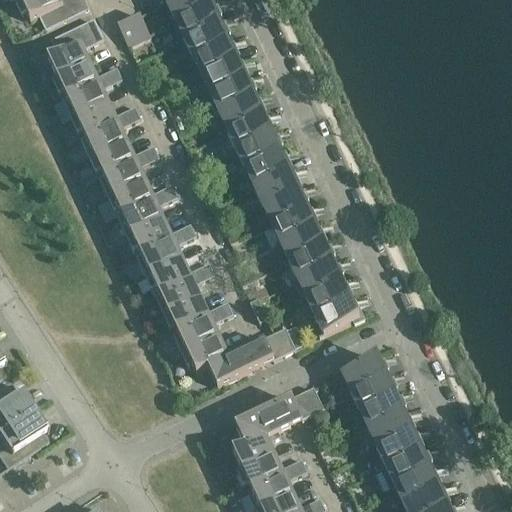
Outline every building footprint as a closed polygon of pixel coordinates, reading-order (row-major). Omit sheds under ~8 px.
[(59,0),(32,0),(17,7),(23,20),(27,18),(31,26),(40,22),(47,35),(90,15),(82,0),(67,0),(61,3),(59,0)] [(183,0),(167,8),(176,27),(212,10),(207,0),(183,0)] [(176,27),(185,46),(221,29),(212,10),(176,27)] [(141,20),(130,25),(141,47),(151,42),(141,20)] [(49,64),(58,84),(91,69),(85,55),(105,46),(95,25),(51,46),(58,59),(49,64)] [(141,47),(130,25),(119,31),(129,52),(141,47)] [(185,46),(193,64),(230,47),(221,29),(185,46)] [(193,64),(202,83),(238,66),(230,47),(193,64)] [(202,83),(211,101),(247,84),(238,66),(202,83)] [(64,96),(67,103),(68,104),(120,79),(117,73),(98,82),(91,69),(58,84),(54,85),(60,98),(64,96)] [(63,105),(73,125),(110,108),(103,94),(123,85),(120,79),(68,104),(67,103),(63,105)] [(211,101),(219,120),(256,102),(247,84),(211,101)] [(219,120),(228,138),(265,121),(256,102),(219,120)] [(83,135),(86,142),(86,143),(139,118),(136,112),(116,121),(110,108),(73,125),(78,137),(83,135)] [(82,144),(91,164),(128,147),(122,133),(142,124),(139,118),(86,143),(86,142),(82,144)] [(228,138),(237,157),(273,140),(265,121),(228,138)] [(237,157),(246,175),(282,158),(273,140),(237,157)] [(101,175),(104,181),(105,182),(157,157),(154,151),(135,160),(128,147),(91,164),(97,177),(101,175)] [(100,183),(110,203),(147,186),(140,172),(160,163),(157,157),(105,182),(104,181),(100,183)] [(246,175),(254,193),(291,176),(282,158),(246,175)] [(254,193),(263,212),(299,195),(291,176),(254,193)] [(119,214),(123,220),(123,221),(176,196),(173,190),(153,199),(147,186),(110,203),(115,216),(119,214)] [(263,212),(272,230),(308,213),(299,195),(263,212)] [(118,222),(128,242),(165,225),(159,211),(178,202),(176,196),(123,221),(123,220),(118,222)] [(272,230),(281,249),(317,232),(308,213),(272,230)] [(138,253),(141,259),(141,260),(194,235),(191,229),(172,238),(165,225),(128,242),(134,255),(138,253)] [(281,249),(289,267),(326,250),(317,232),(281,249)] [(137,261),(146,282),(184,264),(177,251),(197,241),(194,235),(141,260),(141,259),(137,261)] [(289,267),(298,286),(334,269),(326,250),(289,267)] [(156,292),(160,299),(160,300),(213,275),(210,268),(190,278),(184,264),(146,282),(152,294),(156,292)] [(298,286),(307,304),(343,287),(334,269),(298,286)] [(155,301),(165,321),(202,303),(196,290),(215,281),(213,275),(160,300),(160,299),(155,301)] [(307,304),(315,323),(352,306),(343,287),(307,304)] [(175,331),(178,338),(178,339),(231,313),(228,307),(208,317),(202,303),(165,321),(171,333),(175,331)] [(250,309),(260,329),(267,325),(258,305),(250,309)] [(352,306),(315,323),(324,342),(361,325),(352,306)] [(174,340),(183,360),(221,342),(214,329),(234,320),(231,313),(178,339),(178,338),(174,340)] [(286,334),(275,339),(286,360),(296,355),(286,334)] [(286,360),(275,339),(264,345),(274,366),(286,360)] [(197,378),(209,373),(209,372),(241,356),(241,355),(238,350),(227,356),(221,342),(183,360),(189,372),(193,370),(197,378)] [(209,373),(218,392),(250,377),(269,368),(274,366),(264,345),(259,347),(241,355),(241,356),(209,372),(209,373)] [(343,380),(352,399),(388,382),(379,363),(343,380)] [(352,399),(360,418),(397,401),(388,382),(352,399)] [(0,437),(34,415),(25,401),(21,404),(11,389),(0,396),(0,437)] [(314,393),(303,399),(313,420),(324,415),(314,393)] [(313,420),(303,399),(292,404),(302,425),(313,420)] [(360,418),(369,436),(405,419),(397,401),(360,418)] [(236,430),(245,450),(246,452),(279,436),(297,428),(302,425),(292,404),(287,406),(236,430)] [(34,415),(0,437),(0,463),(7,474),(49,447),(39,433),(44,430),(34,415)] [(369,436),(378,455),(414,438),(405,419),(369,436)] [(312,439),(321,459),(329,455),(320,435),(312,439)] [(234,455),(243,475),(243,476),(276,460),(270,447),(281,441),(279,436),(246,452),(245,450),(234,455)] [(378,455),(386,473),(423,456),(414,438),(378,455)] [(386,473),(395,492),(432,475),(423,456),(386,473)] [(249,488),(252,495),(253,496),(305,470),(302,464),(283,474),(276,460),(243,476),(243,475),(239,477),(245,490),(249,488)] [(248,497),(255,511),(267,511),(295,499),(288,486),(308,477),(305,470),(253,496),(252,495),(248,497)] [(395,492),(404,510),(440,493),(432,475),(395,492)] [(404,510),(404,511),(448,511),(449,511),(440,493),(404,510)] [(318,511),(324,510),(321,503),(302,511),(300,511),(295,499),(267,511),(318,511)]
